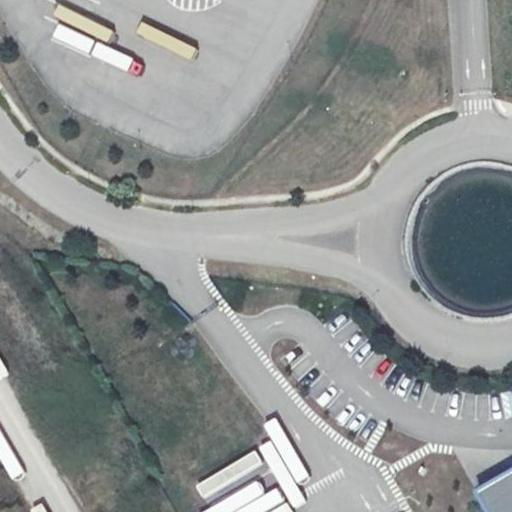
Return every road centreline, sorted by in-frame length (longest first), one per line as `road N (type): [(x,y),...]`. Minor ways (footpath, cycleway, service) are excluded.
road 1 (unclassified): [(0,137),(64,196),(137,227),(221,236)]
road 2 (unclassified): [(390,188),(332,216),(221,236)]
road 3 (unclassified): [(221,236),(384,274)]
road 4 (unclassified): [(384,274),(402,306),(429,329),(462,342),(511,339)]
road 5 (unclassified): [(511,136),(476,132),(441,141),(390,188)]
